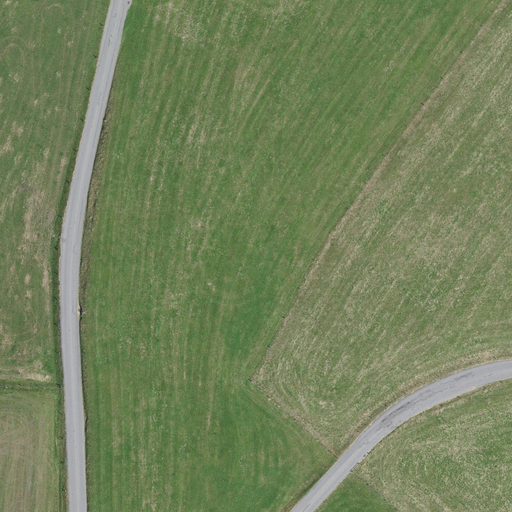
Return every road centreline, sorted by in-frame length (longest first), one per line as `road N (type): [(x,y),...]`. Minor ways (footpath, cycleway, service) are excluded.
road 1 (unclassified): [(124,0),(73,247),(80,511)]
road 2 (unclassified): [(307,511),(388,426),(432,396),(511,373)]
